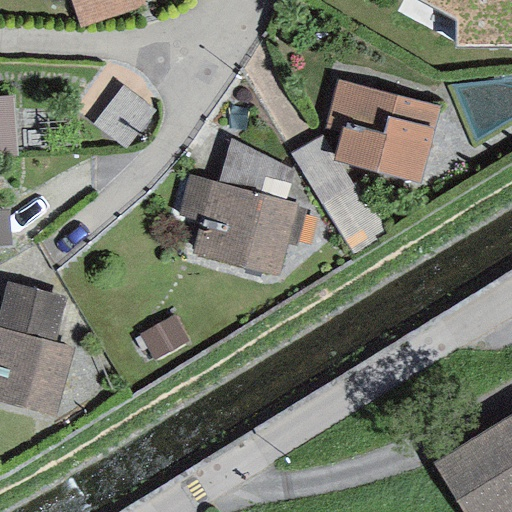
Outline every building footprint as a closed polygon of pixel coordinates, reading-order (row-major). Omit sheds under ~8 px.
[(141,7),(139,0),(69,0),(78,27),(141,7)] [(511,0),(417,0),(454,19),(453,46),(511,45),(511,0)] [(439,108),(336,81),(323,129),(339,134),(331,162),(418,185),(439,108)] [(151,112),(120,88),(91,125),(123,149),(151,112)] [(0,157),(15,157),(11,98),(0,98),(0,157)] [(228,139),(216,183),(284,201),(293,171),(228,139)] [(216,183),(186,175),(175,216),(199,223),(190,254),(277,277),(286,245),(295,208),(296,205),(284,201),(216,183)] [(304,210),(295,208),(286,245),(295,247),(296,242),(308,245),(315,219),(303,216),(304,210)] [(0,246),(8,246),(5,210),(0,210),(0,246)] [(65,298),(5,282),(0,300),(0,404),(54,419),(73,349),(53,344),(65,298)] [(187,341),(173,316),(138,335),(153,360),(187,341)] [(511,511),(511,419),(432,464),(459,511),(511,511)]
